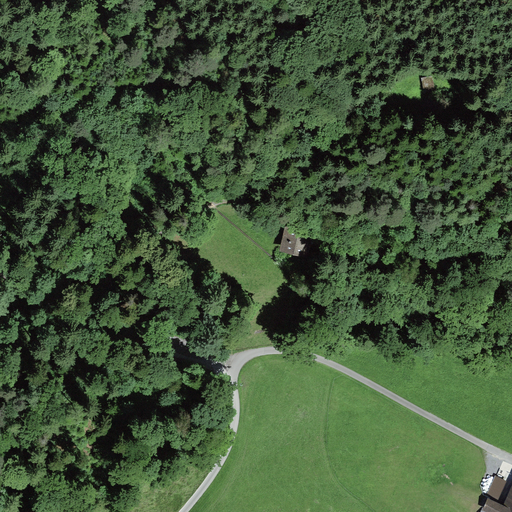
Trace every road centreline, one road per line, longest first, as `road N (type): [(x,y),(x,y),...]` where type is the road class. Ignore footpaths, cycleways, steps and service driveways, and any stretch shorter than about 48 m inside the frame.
road 1 (track): [(511,216),(312,220),(224,194),(111,268),(105,294),(133,344)]
road 2 (unclassified): [(183,511),(230,442),(236,365),(260,351),(288,350),(340,367),(511,458)]
road 3 (track): [(133,344),(0,271)]
